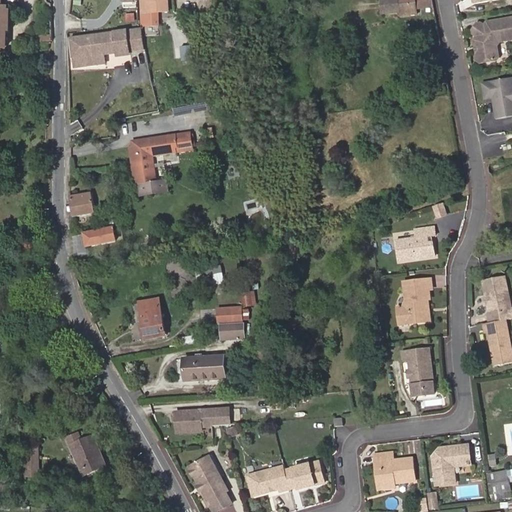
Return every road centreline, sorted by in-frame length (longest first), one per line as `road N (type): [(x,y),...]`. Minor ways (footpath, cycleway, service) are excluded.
road 1 (residential): [(445,0),(479,190),(476,227),(458,272),(465,411),(449,425),(360,437),(349,456),(352,500),(335,511)]
road 2 (residential): [(185,511),(71,299),(59,209),(59,0)]
